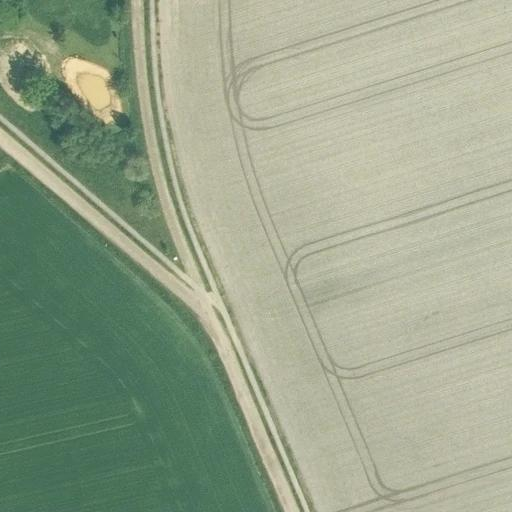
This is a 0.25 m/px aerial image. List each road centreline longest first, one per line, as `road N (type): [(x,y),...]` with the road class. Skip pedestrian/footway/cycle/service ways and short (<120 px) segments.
road 1 (track): [(288,511),(161,197),(147,139),(136,0)]
road 2 (track): [(209,316),(0,135)]
